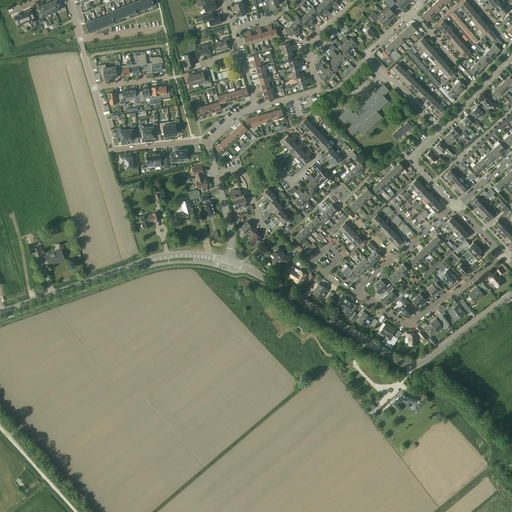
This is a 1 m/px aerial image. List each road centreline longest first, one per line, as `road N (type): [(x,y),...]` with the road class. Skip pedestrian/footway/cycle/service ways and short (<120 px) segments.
road 1 (tertiary): [(511,294),(409,365),(227,261)]
road 2 (tertiary): [(0,312),(149,259),(191,254),(227,261)]
road 3 (residential): [(358,294),(408,324),(504,257)]
road 4 (residential): [(411,13),(364,54),(441,128)]
road 5 (residential): [(207,144),(116,148),(93,88)]
road 6 (residential): [(249,186),(282,173),(290,182),(317,155),(289,125),(282,100)]
road 7 (residential): [(282,100),(317,90),(308,45),(351,4)]
road 8 (track): [(498,455),(418,364)]
